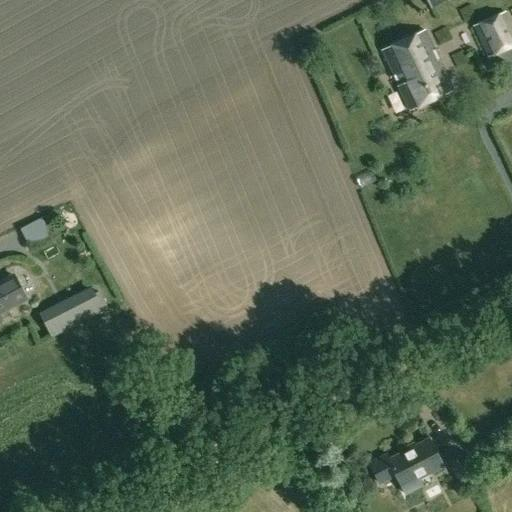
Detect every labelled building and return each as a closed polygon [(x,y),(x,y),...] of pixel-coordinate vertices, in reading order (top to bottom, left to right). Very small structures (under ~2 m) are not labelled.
[(511,46),(511,28),(504,12),(473,26),(487,58),(511,46)] [(453,90),(424,30),(381,50),(398,86),(397,86),(409,110),(453,90)] [(24,261),(40,256),(34,238),(18,243),(24,261)] [(0,312),(26,299),(13,275),(0,282),(0,312)] [(103,311),(91,287),(39,314),(51,338),(103,311)] [(379,483),(395,475),(405,495),(421,486),(417,479),(442,465),(428,439),(388,460),(386,455),(369,464),(379,483)] [(477,478),(464,453),(448,461),(461,486),(477,478)]
